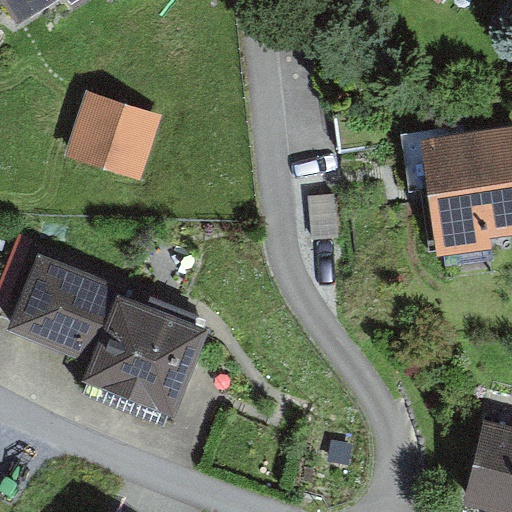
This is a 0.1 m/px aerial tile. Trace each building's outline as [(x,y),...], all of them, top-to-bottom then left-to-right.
[(49,0),(11,0),(21,16),(49,0)] [(168,114),(96,94),(80,154),(152,174),(168,114)] [(402,106),(335,116),(338,133),(340,151),(407,141),(402,106)] [(511,125),(422,139),(430,194),(436,238),(511,227),(511,125)] [(85,348),(111,279),(39,252),(13,321),(85,348)] [(213,329),(124,296),(93,378),(182,412),(213,329)] [(511,511),(511,434),(483,428),(459,511),(511,511)]
